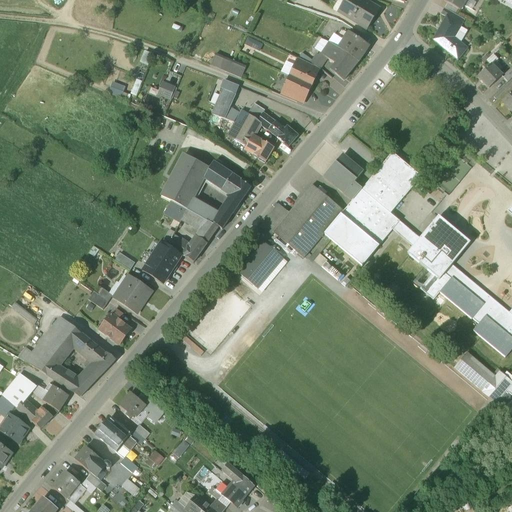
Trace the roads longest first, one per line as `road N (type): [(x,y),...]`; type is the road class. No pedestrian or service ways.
road 1 (residential): [(401,36),(5,511)]
road 2 (residential): [(401,36),(511,139)]
